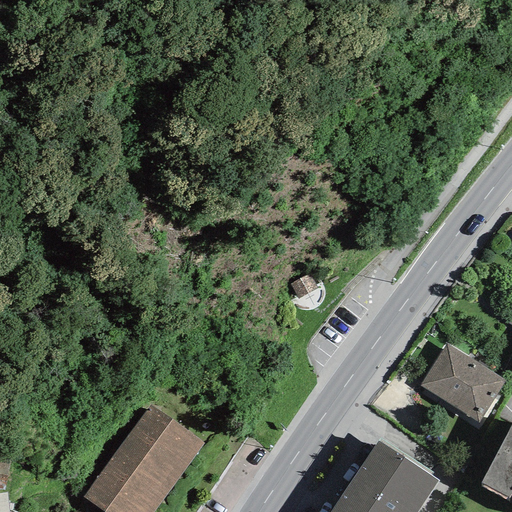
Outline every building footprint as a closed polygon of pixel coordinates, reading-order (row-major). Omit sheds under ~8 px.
[(504,380),(447,343),(420,386),(478,423),(504,380)] [(153,511),(204,444),(150,405),(83,497),(103,511),(153,511)] [(511,423),(482,483),(511,498),(511,423)] [(418,511),(439,481),(378,441),(330,511),(418,511)] [(0,511),(8,511),(7,493),(0,494),(0,511)]
